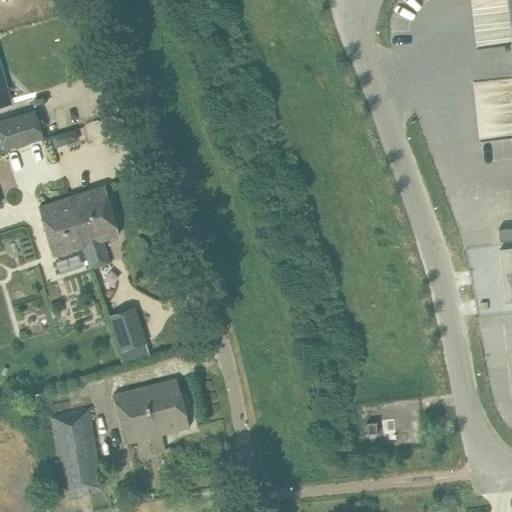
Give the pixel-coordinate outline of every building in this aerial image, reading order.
[(0,105),(10,103),(0,66),(0,105)] [(476,136),(509,133),(508,117),(500,117),(500,109),(485,110),(484,96),(504,94),(503,78),(472,80),(476,136)] [(0,149),(5,148),(5,149),(43,138),(35,111),(0,121),(0,149)] [(63,132),(51,136),(55,148),(67,144),(63,132)] [(69,196),(39,206),(53,255),(84,246),(103,239),(118,235),(104,186),(69,196)] [(511,231),(511,228),(498,230),(499,241),(511,240),(511,231)] [(511,302),(511,248),(501,249),(506,303),(511,302)] [(135,307),(109,315),(122,352),(147,343),(135,307)] [(116,395),(127,443),(149,438),(153,452),(165,449),(162,435),(190,427),(176,378),(116,395)] [(50,414),(64,497),(102,491),(87,408),(50,414)] [(376,423),(367,424),(368,435),(378,434),(376,423)]
